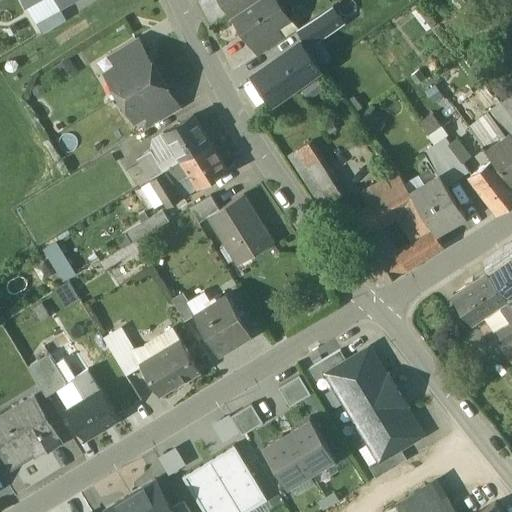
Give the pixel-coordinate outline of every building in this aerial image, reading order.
[(19,0),(35,27),(71,8),(70,5),(66,0),(19,0)] [(221,0),(220,0),(232,19),(260,0),(221,0)] [(272,0),(260,0),(232,19),(250,47),(252,46),(274,31),(288,23),(272,0)] [(299,47),(305,54),(344,26),(332,9),(296,34),(303,44),(299,47)] [(473,20),(464,11),(460,15),(469,24),(473,20)] [(443,41),(430,25),(423,30),(437,46),(443,41)] [(274,31),(252,46),(260,58),(282,43),(274,31)] [(135,43),(107,60),(114,71),(142,55),(135,43)] [(305,54),(299,47),(298,47),(253,79),(272,106),(318,73),(305,54)] [(171,102),(142,54),(142,55),(114,71),(105,77),(134,125),(143,119),(171,103),(171,102)] [(434,89),(425,94),(431,103),(439,98),(434,89)] [(511,96),(501,105),(511,118),(511,96)] [(171,103),(143,119),(150,131),(178,114),(171,103)] [(511,118),(501,105),(487,115),(504,139),(510,135),(511,137),(511,118)] [(192,121),(163,139),(175,160),(180,166),(209,148),(192,121)] [(504,139),(498,143),(502,147),(489,158),(491,161),(510,186),(511,184),(511,137),(510,135),(504,139)] [(444,140),(433,148),(443,162),(454,154),(444,140)] [(209,148),(180,166),(188,180),(197,195),(226,178),(209,148)] [(443,162),(433,148),(421,156),(437,179),(438,178),(445,189),(456,181),(443,162)] [(454,154),(443,162),(456,181),(467,173),(454,154)] [(150,156),(136,164),(149,185),(162,177),(158,170),(150,156)] [(175,160),(158,170),(162,177),(180,166),(175,160)] [(511,187),(510,186),(491,161),(469,178),(498,215),(511,205),(511,187)] [(341,198),(318,163),(301,174),(324,209),(341,198)] [(180,166),(162,177),(171,191),(188,180),(180,166)] [(162,177),(149,185),(166,213),(179,205),(171,191),(162,177)] [(437,179),(409,196),(412,201),(416,208),(417,209),(433,233),(435,237),(464,218),(445,189),(438,178),(437,179)] [(188,180),(171,191),(179,205),(197,195),(188,180)] [(404,188),(368,208),(381,228),(383,230),(417,209),(416,208),(409,196),(404,188)] [(242,199),(219,215),(208,222),(208,223),(237,268),(272,246),(273,244),(270,245),(242,201),(243,200),(242,199)] [(210,200),(189,213),(199,229),(208,223),(208,222),(219,215),(210,200)] [(368,208),(343,226),(354,243),(374,231),(381,228),(368,208)] [(167,225),(161,215),(138,229),(144,239),(167,225)] [(374,231),(354,243),(382,290),(407,273),(397,257),(392,260),(374,231)] [(433,233),(411,247),(421,264),(443,250),(435,237),(433,233)] [(511,259),(511,257),(486,274),(506,302),(511,298),(511,259)] [(486,274),(452,298),(472,326),(502,305),(504,309),(501,311),(510,324),(511,322),(511,310),(506,302),(486,274)] [(182,300),(171,306),(184,328),(194,322),(193,321),(195,320),(182,300)] [(195,320),(193,321),(194,322),(218,359),(251,339),(226,300),(195,320)] [(511,322),(510,324),(495,335),(504,348),(511,342),(511,322)] [(134,357),(122,336),(104,347),(125,383),(141,373),(140,371),(152,364),(146,354),(134,357)] [(174,337),(160,345),(166,355),(180,347),(174,337)] [(166,355),(160,345),(146,354),(152,364),(140,371),(141,373),(158,400),(174,390),(175,391),(198,377),(180,347),(166,355)] [(511,364),(511,360),(503,347),(494,353),(505,369),(511,364)] [(325,379),(343,408),(386,382),(368,353),(346,366),(325,379)] [(325,379),(346,366),(339,355),(309,373),(315,385),(325,379)] [(47,360),(28,372),(45,402),(55,396),(65,390),(53,370),(47,360)] [(72,384),(61,366),(53,370),(65,390),(71,387),(71,385),(72,384)] [(117,427),(86,376),(72,384),(71,385),(71,387),(83,406),(66,416),(85,446),(86,445),(85,444),(101,435),(102,436),(103,435),(103,434),(115,426),(116,427),(117,427)] [(278,392),(289,411),(310,398),(298,380),(278,392)] [(343,408),(361,437),(404,411),(406,410),(388,381),(386,382),(343,408)] [(65,390),(55,396),(66,416),(83,406),(71,387),(65,390)] [(0,424),(0,456),(11,475),(58,447),(33,405),(0,424)] [(242,441),(263,429),(251,409),(230,421),(242,441)] [(361,437),(378,466),(399,454),(422,440),(404,411),(361,437)] [(310,423),(262,452),(287,493),(335,464),(310,423)] [(249,511),(265,502),(232,448),(180,480),(199,511),(249,511)] [(405,465),(399,454),(378,466),(368,473),(375,483),(405,465)] [(449,511),(435,486),(413,499),(420,511),(449,511)] [(169,511),(154,487),(129,502),(135,511),(169,511)] [(420,511),(413,499),(391,511),(420,511)] [(135,511),(129,502),(112,511),(135,511)]
